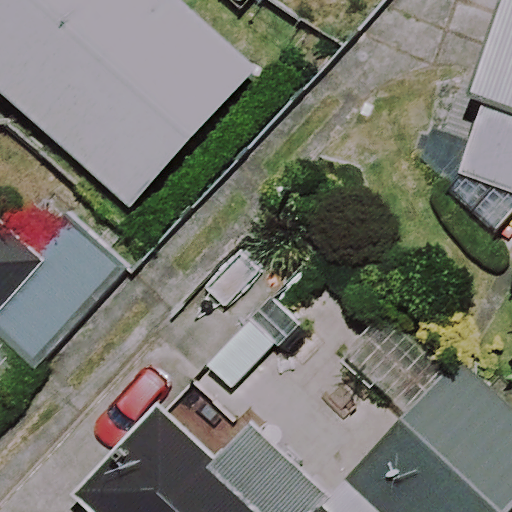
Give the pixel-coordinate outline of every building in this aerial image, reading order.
[(255,72),(173,0),(0,0),(0,89),(134,208),(255,72)] [(511,0),(452,160),(511,182),(511,0)] [(0,407),(120,271),(63,221),(28,260),(0,234),(0,407)] [(508,511),(511,508),(511,412),(457,363),(348,484),(378,511),(508,511)] [(208,473),(155,423),(77,505),(84,511),(340,511),(252,427),(208,473)]
